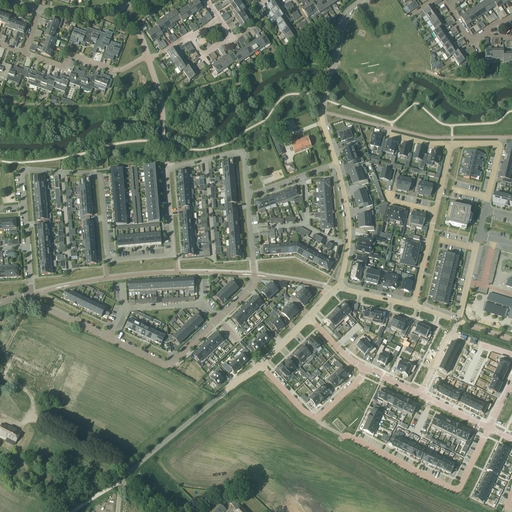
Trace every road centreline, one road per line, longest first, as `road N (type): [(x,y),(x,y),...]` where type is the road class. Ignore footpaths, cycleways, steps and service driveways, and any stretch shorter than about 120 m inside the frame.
road 1 (residential): [(247,196),(245,155),(165,168),(173,255),(107,261),(100,176),(25,170),(23,207)]
road 2 (residential): [(116,511),(125,476),(260,365)]
road 3 (residential): [(339,439),(353,437),(456,489),(488,428)]
road 4 (residential): [(260,365),(311,417),(364,369)]
road 5 (residential): [(217,319),(253,286),(247,196)]
road 6 (residential): [(107,338),(169,364),(217,319)]
road 7 (residential): [(419,394),(452,334),(511,354)]
road 8 (residential): [(338,286),(348,233),(336,164)]
